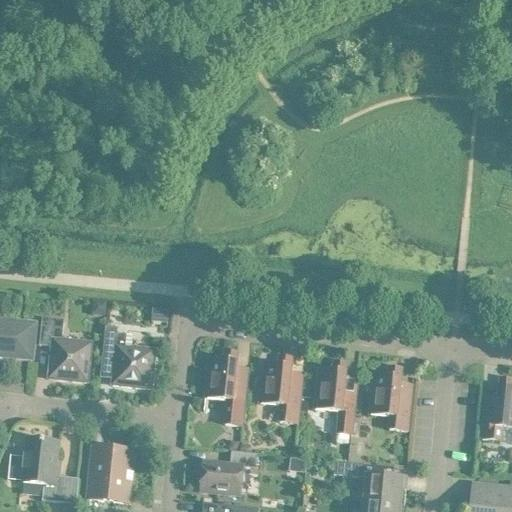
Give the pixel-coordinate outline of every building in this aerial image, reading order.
[(0,359),(32,363),(36,323),(0,319),(0,359)] [(63,321),(41,319),(38,346),(50,347),(47,380),(87,384),(91,344),(61,341),(63,321)] [(104,328),(101,363),(113,364),(110,386),(150,390),(154,350),(130,348),(131,336),(116,334),(117,329),(104,328)] [(204,399),(225,401),(223,425),(241,427),(247,369),(235,368),(236,353),(224,351),(223,361),(208,359),(204,399)] [(280,407),(278,423),(296,425),(301,375),(289,374),(291,358),(278,357),(277,366),(263,365),(259,405),(280,407)] [(333,362),(332,372),(318,370),(314,410),(337,413),(335,433),(351,434),(356,380),(344,379),(345,363),(333,362)] [(388,431),(406,433),(411,386),(399,385),(401,369),(388,368),(387,377),(373,376),(369,416),(390,418),(388,431)] [(511,389),(511,390),(511,380),(499,379),(497,395),(486,393),(481,440),(499,442),(500,429),(511,430),(511,389)] [(300,401),(299,412),(307,413),(308,402),(300,401)] [(41,502),(62,504),(75,505),(78,480),(57,478),(58,474),(54,473),(57,443),(26,440),(25,457),(12,456),(9,480),(22,481),(22,484),(42,486),(41,502)] [(228,446),(227,451),(237,453),(238,443),(232,442),(228,446)] [(91,447),(90,451),(85,501),(129,505),(135,451),(91,447)] [(256,455),(230,453),(229,466),(202,463),(199,493),(239,497),(242,468),(255,470),(256,455)] [(359,465),(334,463),(333,476),(358,478),(359,465)] [(398,505),(400,490),(405,490),(406,480),(372,477),(373,466),(359,465),(358,478),(365,479),(363,502),(398,505)] [(471,498),(469,511),(511,511),(511,488),(477,485),(476,498),(471,498)] [(397,511),(398,505),(363,502),(362,511),(397,511)]
